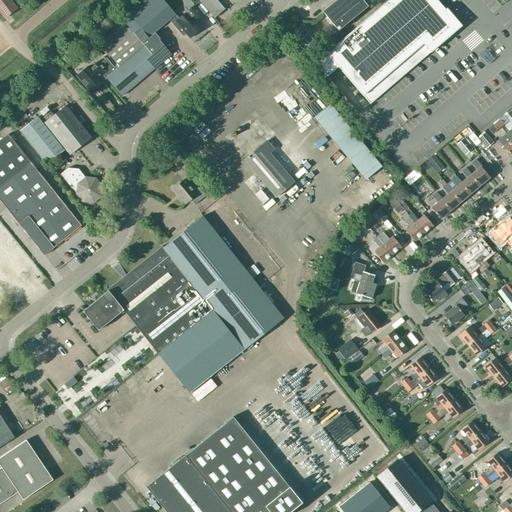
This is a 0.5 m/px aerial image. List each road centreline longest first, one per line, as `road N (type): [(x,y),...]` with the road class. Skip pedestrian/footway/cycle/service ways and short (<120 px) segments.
road 1 (residential): [(498,417),(403,302),(406,282),(511,189)]
road 2 (tertiary): [(0,336),(117,242),(125,147)]
road 3 (tertiary): [(125,147),(139,123),(284,0)]
road 4 (tertiary): [(127,511),(0,353)]
road 5 (residential): [(125,147),(15,42)]
